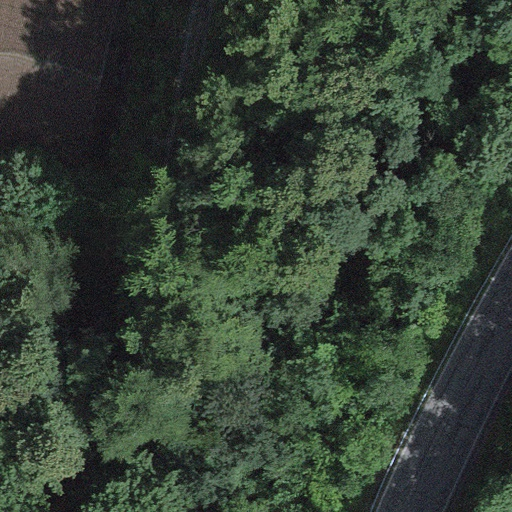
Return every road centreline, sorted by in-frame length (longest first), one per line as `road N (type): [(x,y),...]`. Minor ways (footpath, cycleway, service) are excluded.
road 1 (track): [(198,0),(96,314),(91,511)]
road 2 (tertiary): [(408,511),(511,308)]
